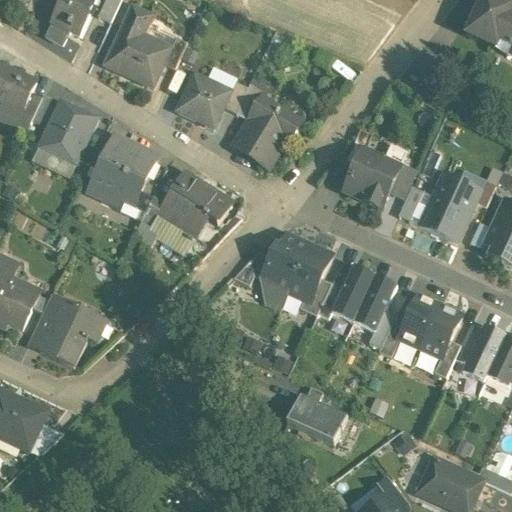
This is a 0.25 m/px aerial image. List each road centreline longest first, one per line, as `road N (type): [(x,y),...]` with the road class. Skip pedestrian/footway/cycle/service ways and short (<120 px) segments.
road 1 (residential): [(0,364),(75,402),(193,300),(284,203)]
road 2 (residential): [(284,203),(0,34)]
road 3 (residential): [(284,203),(436,0)]
road 4 (residential): [(511,313),(284,203)]
road 5 (track): [(193,300),(248,411),(320,511)]
